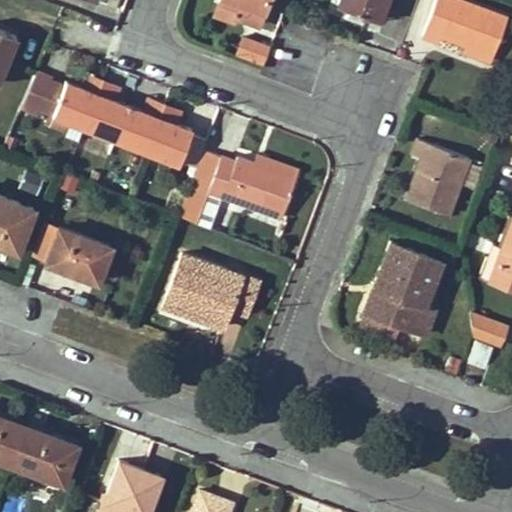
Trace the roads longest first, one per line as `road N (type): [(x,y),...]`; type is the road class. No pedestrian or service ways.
road 1 (residential): [(370,132),(138,48),(156,0)]
road 2 (residential): [(260,432),(0,335)]
road 3 (residential): [(290,348),(511,429)]
road 4 (residential): [(370,132),(290,348)]
road 5 (residential): [(469,511),(260,432)]
